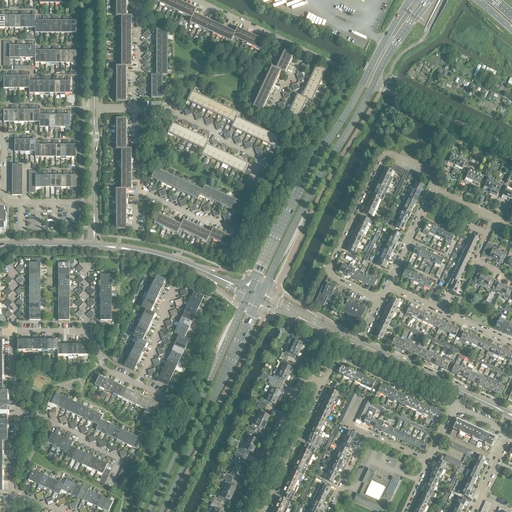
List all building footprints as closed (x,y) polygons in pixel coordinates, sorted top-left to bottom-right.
[(173,0),(167,0),(165,6),(169,8),(173,0)] [(178,1),(176,0),(173,0),(169,8),(174,10),(178,1)] [(179,12),(183,3),(178,1),(174,10),(179,12)] [(183,15),(188,5),(183,3),(179,12),(183,15)] [(188,17),(192,7),(188,5),(183,15),(188,17)] [(197,9),(192,7),(188,17),(192,19),(195,14),(197,9)] [(199,16),(195,14),(192,19),(190,23),(195,25),(199,16)] [(199,27),(204,18),(199,16),(195,25),(199,27)] [(204,30),(208,20),(204,18),(199,27),(204,30)] [(208,32),(213,22),(208,20),(204,30),(208,32)] [(213,34),(217,24),(213,22),(208,32),(213,34)] [(218,36),(222,27),(217,24),(213,34),(218,36)] [(222,38),(226,29),(222,27),(218,36),(222,38)] [(238,40),(243,31),(238,28),(235,33),(236,33),(233,38),(234,38),(238,40)] [(227,40),(231,31),(226,29),(222,38),(227,40)] [(236,33),(235,33),(231,31),(227,40),(231,42),(234,38),(233,38),(236,33)] [(243,42),(247,33),(243,31),(238,40),(243,42)] [(247,44),(252,35),(247,33),(243,42),(247,44)] [(252,46),(256,37),(252,35),(247,44),(252,46)] [(257,48),(261,39),(256,37),(252,46),(257,48)] [(261,51),(265,41),(261,39),(257,48),(261,51)] [(294,55),(285,50),(283,55),(292,59),(294,55)] [(290,64),(292,59),(283,55),(281,60),(290,64)] [(288,68),(290,64),(281,60),(278,64),(288,68)] [(286,73),(288,68),(278,64),(276,69),(281,71),(286,73)] [(326,70),(316,65),(314,70),(324,75),(326,70)] [(281,71),(276,69),(272,67),(270,71),(279,75),(281,71)] [(321,80),(324,75),(314,70),(311,76),(321,80)] [(277,80),(279,75),(270,71),(268,76),(277,80)] [(275,85),(277,80),(268,76),(266,80),(275,85)] [(319,85),(321,80),(311,76),(309,81),(319,85)] [(273,89),(275,85),(266,80),(263,85),(273,89)] [(317,91),(319,85),(309,81),(307,86),(317,91)] [(270,94),(273,89),(263,85),(261,90),(270,94)] [(314,96),(317,91),(307,86),(304,91),(314,96)] [(479,94),(487,97),(489,91),(480,87),(478,91),(480,92),(479,94)] [(268,98),(270,94),(261,90),(259,94),(268,98)] [(192,91),(187,101),(192,103),(197,93),(192,91)] [(312,101),(314,96),(304,91),(302,96),(307,99),(312,101)] [(202,96),(197,93),(192,103),(197,106),(202,96)] [(266,103),(268,98),(259,94),(257,99),(266,103)] [(305,104),(307,99),(302,96),(298,94),(295,100),(305,104)] [(207,98),(202,96),(197,106),(203,108),(207,98)] [(212,101),(207,98),(203,108),(208,111),(212,101)] [(264,107),(266,103),(257,99),(255,103),(264,107)] [(302,110),(305,104),(295,100),(293,105),(302,110)] [(213,113),(218,103),(212,101),(208,111),(213,113)] [(218,116),(223,106),(218,103),(213,113),(218,116)] [(262,112),(264,107),(255,103),(253,108),(262,112)] [(300,115),(302,110),(293,105),(290,110),(300,115)] [(223,118),(228,108),(223,106),(218,116),(223,118)] [(233,110),(228,108),(223,118),(229,121),(233,110)] [(239,113),(233,110),(229,121),(234,123),(237,117),(239,113)] [(298,120),(300,115),(290,110),(288,115),(298,120)] [(242,120),(237,117),(234,123),(232,127),(237,130),(242,120)] [(247,122),(242,120),(237,130),(243,132),(247,122)] [(248,135),(252,125),(247,122),(243,132),(248,135)] [(178,125),(173,123),(168,133),(173,135),(178,125)] [(183,128),(178,125),(173,135),(178,138),(183,128)] [(258,127),(252,125),(248,135),(253,137),(258,127)] [(258,140),(263,129),(258,127),(253,137),(258,140)] [(188,130),(183,128),(178,138),(184,140),(188,130)] [(268,132),(263,129),(258,140),(263,142),(268,132)] [(193,133),(188,130),(184,140),(189,142),(193,133)] [(273,134),(268,132),(263,142),(269,144),(273,134)] [(194,145),(199,135),(193,133),(189,142),(194,145)] [(274,147),(278,137),(273,134),(269,144),(274,147)] [(199,147),(204,137),(199,135),(194,145),(199,147)] [(209,140),(204,137),(199,147),(204,150),(205,150),(207,144),(207,145),(209,140)] [(284,139),(278,137),(274,147),(279,149),(284,139)] [(208,157),(213,147),(207,145),(207,144),(205,150),(204,150),(202,154),(208,157)] [(213,159),(218,149),(213,147),(208,157),(213,159)] [(218,162),(223,152),(218,149),(213,159),(218,162)] [(228,154),(223,152),(218,162),(224,164),(228,154)] [(233,157),(228,154),(224,164),(229,167),(233,157)] [(454,168),(459,157),(452,154),(451,157),(450,157),(449,159),(450,160),(448,162),(447,165),(454,168)] [(239,159),(233,157),(229,167),(234,169),(239,159)] [(464,167),(466,164),(467,165),(470,160),(467,158),(466,160),(459,157),(454,168),(452,172),(459,175),(462,169),(464,166),(464,167)] [(244,162),(239,159),(234,169),(239,172),(244,162)] [(246,170),(249,164),(244,162),(239,172),(244,174),(245,172),(246,170)] [(493,163),(490,171),(493,173),(495,168),(497,169),(499,166),(493,163)] [(156,168),(151,178),(156,180),(161,170),(156,168)] [(391,170),(386,168),(383,173),(390,177),(390,176),(393,171),(390,170),(391,170)] [(166,173),(161,170),(156,180),(162,183),(166,173)] [(471,184),(477,173),(470,170),(466,178),(464,181),(471,184)] [(171,175),(166,173),(162,183),(167,185),(171,175)] [(390,177),(383,173),(381,179),(390,184),(393,178),(390,176),(390,177)] [(484,176),(477,173),(471,184),(478,188),(481,182),(482,183),(483,180),(482,180),(484,176)] [(177,177),(171,175),(167,185),(172,188),(177,177)] [(417,182),(414,188),(421,191),(424,186),(419,183),(422,178),(419,176),(416,182),(417,182)] [(177,190),(182,180),(177,177),(172,188),(177,190)] [(390,184),(381,179),(378,185),(388,189),(390,184)] [(490,193),(495,182),(488,179),(486,182),(486,181),(484,184),(485,184),(484,187),(483,190),(490,193)] [(182,192),(187,182),(182,180),(177,190),(182,192)] [(192,185),(187,182),(182,192),(188,195),(192,185)] [(500,191),(501,189),(503,189),(505,184),(503,183),(502,185),(495,182),(490,193),(497,196),(498,193),(499,191),(500,191)] [(508,202),(511,193),(511,189),(506,187),(507,185),(505,184),(503,189),(504,190),(503,192),(504,193),(502,196),(503,196),(501,198),(508,202)] [(193,197),(198,187),(192,185),(188,195),(193,197)] [(205,197),(210,187),(205,185),(203,189),(203,190),(200,195),(205,197)] [(388,189),(378,185),(375,190),(385,195),(388,189)] [(203,190),(203,189),(198,187),(193,197),(198,200),(200,195),(203,190)] [(210,200),(215,190),(210,187),(205,197),(210,200)] [(411,187),(409,192),(411,194),(419,197),(421,191),(414,188),(411,187)] [(216,202),(220,192),(215,190),(210,200),(216,202)] [(385,195),(375,190),(373,196),(380,199),(383,201),(385,195)] [(221,205),(226,195),(220,192),(216,202),(221,205)] [(409,192),(406,198),(416,203),(419,197),(411,194),(409,192)] [(226,207),(231,197),(226,195),(221,205),(226,207)] [(380,199),(373,196),(370,202),(377,205),(380,199)] [(236,199),(231,197),(226,207),(231,210),(236,199)] [(406,198),(404,204),(413,208),(416,203),(406,198)] [(236,212),(241,202),(236,199),(231,210),(236,212)] [(242,214),(246,204),(241,202),(236,212),(242,214)] [(377,205),(370,202),(367,207),(375,211),(377,205)] [(252,207),(246,204),(242,214),(247,217),(252,207)] [(404,204),(401,210),(403,211),(411,214),(413,208),(404,204)] [(375,211),(367,207),(365,213),(372,216),(375,211)] [(403,211),(401,216),(408,220),(411,214),(403,211)] [(164,216),(159,214),(155,223),(159,226),(164,216)] [(164,228),(168,218),(164,216),(159,226),(164,228)] [(401,216),(398,222),(405,225),(408,220),(401,216)] [(363,217),(360,222),(368,226),(370,220),(363,217)] [(173,221),(168,218),(164,228),(168,230),(173,221)] [(184,232),(188,223),(184,220),(182,225),(180,230),(184,232)] [(173,232),(177,223),(173,221),(168,230),(173,232)] [(360,222),(358,228),(365,232),(368,226),(360,222)] [(398,222),(396,228),(403,231),(405,225),(398,222)] [(182,225),(177,223),(173,232),(178,234),(180,230),(182,225)] [(189,234),(193,225),(188,223),(184,232),(189,234)] [(427,224),(422,233),(428,236),(429,233),(432,226),(427,224)] [(193,236),(197,227),(193,225),(189,234),(193,236)] [(438,229),(432,226),(429,233),(435,235),(438,229)] [(198,238),(202,229),(197,227),(193,236),(198,238)] [(358,228),(355,234),(362,237),(365,232),(358,228)] [(202,240),(207,231),(202,229),(198,238),(202,240)] [(214,240),(218,231),(213,229),(211,233),(209,238),(214,240)] [(443,232),(438,229),(435,235),(440,238),(443,232)] [(209,238),(211,233),(207,231),(202,240),(207,243),(209,238)] [(218,242),(223,233),(218,231),(214,240),(218,242)] [(394,231),(391,237),(398,240),(401,235),(394,231)] [(449,234),(443,232),(440,238),(446,240),(449,234)] [(223,245),(227,235),(223,233),(218,242),(223,245)] [(355,234),(352,239),(360,243),(361,244),(364,238),(362,237),(355,234)] [(454,237),(449,234),(446,240),(445,243),(450,245),(447,253),(450,254),(456,242),(452,241),(454,237)] [(227,247),(232,238),(227,235),(223,245),(227,247)] [(476,243),(479,238),(471,235),(468,240),(476,243)] [(398,240),(391,237),(388,236),(386,241),(388,243),(396,246),(398,240)] [(236,240),(232,238),(227,247),(232,249),(236,240)] [(352,239),(350,245),(357,249),(360,243),(352,239)] [(474,248),(476,243),(468,240),(466,245),(474,248)] [(393,252),(396,246),(388,243),(386,248),(393,252)] [(494,259),(498,251),(494,248),(493,246),(488,243),(482,255),(489,258),(490,257),(494,259)] [(350,245),(347,251),(349,252),(354,254),(357,249),(350,245)] [(472,253),(474,248),(466,245),(464,250),(472,253)] [(416,247),(413,253),(419,256),(422,249),(416,247)] [(390,257),(393,252),(386,248),(383,254),(390,257)] [(424,258),(427,252),(422,249),(419,256),(424,258)] [(469,258),(472,253),(464,250),(461,254),(469,258)] [(503,253),(498,251),(494,259),(499,262),(499,263),(502,264),(507,252),(506,251),(504,252),(503,253)] [(380,252),(377,258),(380,260),(388,263),(390,257),(383,254),(380,252)] [(433,255),(427,252),(424,258),(430,261),(433,255)] [(467,263),(469,258),(461,254),(459,259),(467,263)] [(435,264),(438,257),(433,255),(430,261),(435,264)] [(444,260),(438,257),(435,264),(441,266),(436,276),(439,278),(445,266),(442,264),(444,260)] [(465,268),(467,263),(459,259),(457,264),(465,268)] [(385,269),(388,263),(380,260),(378,265),(385,269)] [(341,265),(340,267),(341,268),(340,272),(345,274),(349,267),(343,264),(343,265),(341,264),(341,265)] [(349,267),(345,274),(351,277),(354,270),(356,267),(350,264),(349,267)] [(462,273),(465,268),(457,264),(454,269),(462,273)] [(460,278),(462,273),(454,269),(452,274),(460,278)] [(354,270),(351,277),(357,280),(360,272),(354,270)] [(405,270),(402,276),(408,279),(411,272),(405,270)] [(360,272),(357,280),(362,282),(366,275),(360,272)] [(413,282),(416,275),(411,272),(408,279),(411,280),(410,283),(412,284),(413,282)] [(477,275),(474,273),(469,283),(475,286),(476,285),(477,284),(482,287),(486,278),(481,276),(481,275),(478,273),(477,275)] [(458,282),(460,278),(452,274),(450,279),(458,283),(458,282)] [(366,275),(362,282),(368,285),(371,278),(366,275)] [(422,278),(416,275),(413,282),(419,284),(422,278)] [(157,276),(155,281),(164,285),(166,280),(157,276)] [(371,278),(368,285),(374,288),(377,280),(371,278)] [(424,287),(427,280),(422,278),(419,284),(417,286),(423,289),(424,287)] [(491,280),(486,278),(482,287),(486,289),(486,290),(487,292),(489,292),(494,281),(491,279),(491,280)] [(460,283),(458,282),(458,283),(450,279),(448,284),(458,288),(460,283)] [(433,283),(427,280),(424,287),(430,289),(431,287),(433,283)] [(155,281),(152,285),(162,290),(164,285),(155,281)] [(495,293),(499,295),(504,286),(499,284),(499,283),(496,281),(490,293),(492,294),(494,294),(495,293)] [(325,289),(322,288),(315,303),(318,304),(324,306),(328,297),(346,305),(343,312),(361,320),(366,309),(353,303),(355,300),(334,290),(335,287),(328,283),(325,289)] [(455,293),(458,288),(448,284),(445,289),(455,293)] [(152,285),(150,290),(160,294),(162,290),(152,285)] [(507,301),(511,289),(511,288),(509,287),(508,289),(504,286),(499,295),(504,297),(504,298),(505,300),(507,301)] [(150,290),(148,294),(157,299),(160,294),(150,290)] [(194,291),(192,296),(202,301),(204,296),(194,291)] [(148,294),(146,299),(155,303),(157,299),(148,294)] [(199,306),(202,301),(192,296),(189,302),(199,306)] [(392,298),(389,304),(398,308),(400,302),(392,298)] [(146,299),(144,303),(153,308),(155,303),(146,299)] [(197,312),(199,306),(189,302),(187,307),(197,312)] [(144,303),(142,308),(146,310),(151,312),(153,308),(144,303)] [(398,308),(389,304),(387,309),(395,313),(398,308)] [(195,317),(197,312),(187,307),(185,312),(195,317)] [(409,307),(405,316),(411,318),(412,316),(415,309),(409,307)] [(395,313),(387,309),(384,315),(392,319),(395,313)] [(412,316),(411,318),(412,319),(413,317),(417,319),(420,312),(415,309),(412,316)] [(146,310),(144,314),(154,319),(156,314),(151,312),(146,310)] [(192,322),(195,317),(185,312),(182,317),(192,322)] [(417,319),(416,321),(421,323),(422,321),(426,314),(420,312),(417,319)] [(144,314),(142,319),(151,323),(154,319),(144,314)] [(426,314),(422,321),(428,324),(431,317),(426,314)] [(392,319),(384,315),(382,320),(390,324),(392,319)] [(190,327),(192,322),(182,317),(180,323),(190,327)] [(431,317),(428,324),(433,326),(437,319),(431,317)] [(500,317),(495,328),(500,330),(505,320),(501,318),(500,317)] [(142,319),(140,323),(149,328),(151,323),(142,319)] [(437,319),(433,326),(439,329),(442,322),(437,319)] [(390,324),(382,320),(379,326),(387,329),(390,324)] [(505,320),(500,330),(505,332),(510,322),(505,320)] [(439,329),(438,331),(443,334),(444,331),(448,324),(442,322),(439,329)] [(140,323),(138,328),(147,332),(149,328),(140,323)] [(187,333),(190,327),(180,323),(177,328),(187,333)] [(448,324),(444,331),(450,334),(453,327),(448,324)] [(387,329),(379,326),(377,331),(385,335),(387,329)] [(450,334),(449,336),(454,338),(458,330),(453,327),(450,334)] [(138,328),(136,332),(145,337),(147,332),(138,328)] [(185,338),(187,333),(177,328),(175,333),(179,335),(185,338)] [(385,335),(377,331),(374,336),(382,340),(385,335)] [(136,332),(133,337),(134,337),(138,339),(143,341),(145,337),(136,332)] [(293,336),(289,345),(301,350),(302,351),(303,351),(301,350),(304,344),(301,343),(302,341),(302,342),(303,340),(304,337),(300,335),(292,332),(291,335),(293,336)] [(460,332),(458,337),(460,339),(459,342),(465,344),(466,341),(469,334),(464,332),(463,333),(460,332)] [(469,334),(466,341),(471,344),(475,337),(469,334)] [(189,340),(185,338),(179,335),(177,340),(187,345),(189,340)] [(397,347),(401,339),(395,336),(392,344),(397,347)] [(402,349),(407,339),(402,336),(401,339),(397,347),(402,349)] [(134,337),(132,342),(136,344),(145,348),(147,343),(143,341),(138,339),(134,337)] [(475,337),(471,344),(477,347),(480,340),(475,337)] [(408,352),(412,344),(413,342),(407,339),(402,349),(408,352)] [(184,350),(187,345),(177,340),(175,345),(184,350)] [(480,340),(477,347),(482,349),(486,342),(480,340)] [(486,342),(482,349),(488,352),(491,345),(486,342)] [(136,344),(134,348),(143,353),(145,348),(136,344)] [(413,355),(417,347),(412,344),(408,352),(413,355)] [(419,357),(423,349),(424,347),(418,344),(417,347),(413,355),(419,357)] [(182,355),(184,350),(175,345),(172,351),(182,355)] [(283,353),(281,356),(289,360),(290,357),(294,359),(295,357),(294,357),(295,355),(298,357),(301,351),(302,352),(302,351),(301,350),(289,345),(285,354),(283,353)] [(488,352),(486,355),(492,358),(493,354),(496,347),(491,345),(488,352)] [(496,347),(493,354),(499,357),(502,350),(496,347)] [(134,348),(132,353),(141,357),(143,353),(134,348)] [(424,360),(428,352),(423,349),(419,357),(424,360)] [(502,350),(499,357),(504,359),(507,352),(502,350)] [(180,360),(182,355),(172,351),(170,356),(180,360)] [(430,362),(433,354),(428,352),(424,360),(430,362)] [(435,365),(439,357),(440,354),(435,352),(433,354),(430,362),(435,365)] [(132,353),(129,357),(139,362),(141,357),(132,353)] [(177,366),(180,360),(170,356),(167,361),(177,366)] [(282,360),(278,369),(290,375),(291,375),(290,374),(293,368),(290,367),(291,364),(292,365),(292,364),(288,362),(289,360),(281,356),(280,359),(282,360)] [(129,357),(127,362),(137,366),(139,362),(129,357)] [(441,367),(444,359),(439,357),(435,365),(441,367)] [(446,357),(444,359),(441,367),(446,370),(447,368),(450,369),(454,361),(446,357)] [(175,371),(177,366),(167,361),(165,366),(175,371)] [(127,362),(125,366),(135,371),(137,366),(127,362)] [(455,364),(451,372),(457,375),(461,367),(455,364)] [(172,376),(175,371),(165,366),(162,371),(172,376)] [(338,374),(344,376),(347,369),(342,366),(338,374)] [(461,367),(457,375),(462,378),(466,370),(467,367),(465,366),(464,369),(461,367)] [(466,370),(462,378),(468,380),(472,372),(471,372),(473,369),(467,367),(466,370)] [(267,379),(270,380),(278,384),(279,381),(283,383),(284,380),(287,381),(289,375),(291,376),(291,375),(290,375),(278,369),(274,378),(271,377),(269,376),(267,379)] [(353,371),(347,369),(344,376),(349,379),(353,371)] [(170,381),(172,376),(162,371),(160,377),(170,381)] [(359,374),(353,371),(349,379),(355,381),(359,374)] [(472,372),(468,380),(473,383),(477,375),(472,372)] [(477,375),(473,383),(479,385),(483,375),(482,374),(480,373),(478,373),(477,375)] [(364,376),(359,374),(355,381),(361,384),(364,376)] [(483,375),(479,385),(484,388),(489,377),(484,374),(483,375)] [(100,376),(95,385),(100,388),(104,378),(100,376)] [(366,387),(370,379),(364,376),(361,384),(366,387)] [(167,387),(170,381),(160,377),(158,382),(167,387)] [(489,377),(484,388),(490,390),(495,380),(489,377)] [(100,388),(99,390),(103,392),(109,381),(104,378),(100,388)] [(376,382),(370,379),(366,387),(372,389),(373,387),(377,388),(379,384),(375,382),(376,382)] [(270,384),(267,393),(278,398),(281,392),(278,391),(280,388),(276,387),(278,384),(270,380),(268,383),(270,384)] [(495,380),(490,390),(495,393),(499,385),(499,383),(497,381),(495,380)] [(103,392),(103,393),(108,395),(109,392),(113,383),(109,381),(103,392)] [(118,385),(113,383),(109,392),(114,394),(118,385)] [(118,385),(114,394),(118,396),(123,387),(118,385)] [(383,395),(387,387),(382,385),(378,392),(377,392),(376,395),(379,396),(381,393),(383,395)] [(499,385),(495,393),(500,395),(504,387),(499,385)] [(123,387),(118,396),(123,398),(127,389),(123,387)] [(393,390),(387,387),(383,395),(389,397),(393,390)] [(127,389),(123,398),(127,400),(132,391),(127,389)] [(331,389),(328,395),(336,398),(339,393),(331,389)] [(398,392),(393,390),(389,397),(388,400),(393,403),(395,400),(398,392)] [(132,391),(127,400),(127,401),(132,403),(136,393),(132,391)] [(404,395),(398,392),(395,400),(400,403),(404,395)] [(56,408),(57,406),(62,396),(56,393),(55,396),(52,395),(48,405),(51,406),(51,405),(56,408)] [(136,393),(132,403),(136,405),(141,396),(136,393)] [(260,401),(258,404),(266,408),(267,405),(271,406),(272,404),(275,405),(278,399),(280,400),(280,399),(278,398),(267,393),(262,402),(260,401)] [(328,395),(326,400),(335,404),(336,405),(339,400),(336,398),(328,395)] [(404,395),(400,403),(399,405),(405,408),(406,405),(409,398),(404,395)] [(67,398),(62,396),(57,406),(62,408),(67,398)] [(141,396),(136,405),(137,405),(141,407),(145,398),(141,396)] [(72,401),(67,398),(62,408),(67,411),(72,401)] [(145,398),(141,407),(145,409),(150,400),(146,398),(145,398)] [(415,400),(409,398),(406,405),(412,408),(415,400)] [(145,409),(144,413),(148,415),(150,411),(154,402),(150,400),(145,409)] [(326,400),(323,406),(331,409),(332,410),(335,404),(326,400)] [(421,403),(415,400),(412,408),(417,411),(421,403)] [(77,403),(72,401),(67,411),(72,413),(77,403)] [(154,402),(150,411),(151,411),(155,413),(155,412),(159,404),(154,402)] [(78,416),(82,406),(77,403),(72,413),(78,416)] [(426,406),(421,403),(417,411),(416,413),(422,416),(426,406)] [(258,404),(257,407),(262,410),(258,419),(268,424),(269,423),(267,422),(270,416),(268,415),(269,413),(265,411),(266,408),(258,404)] [(83,418),(88,408),(82,406),(78,416),(83,418)] [(323,406),(321,411),(329,415),(331,409),(323,406)] [(432,408),(426,406),(422,416),(424,417),(425,414),(428,416),(432,408)] [(93,411),(88,408),(83,418),(88,420),(93,411)] [(438,411),(432,408),(428,416),(427,418),(433,421),(434,418),(438,411)] [(98,413),(93,411),(88,420),(93,423),(98,413)] [(321,411),(318,416),(326,420),(329,415),(321,411)] [(443,413),(438,411),(434,418),(440,421),(443,413)] [(103,416),(98,413),(93,423),(98,425),(101,420),(103,416)] [(369,425),(372,419),(374,416),(368,413),(364,423),(369,425)] [(318,416),(315,422),(323,426),(326,420),(318,416)] [(249,425),(247,428),(255,432),(256,429),(260,431),(261,429),(260,429),(261,428),(264,429),(267,423),(268,424),(258,419),(255,417),(251,426),(249,425)] [(375,428),(378,421),(372,419),(369,425),(375,428)] [(395,429),(389,427),(390,424),(379,419),(378,421),(375,428),(392,436),(395,429)] [(101,432),(106,422),(101,420),(98,425),(96,430),(101,432)] [(496,438),(458,420),(450,435),(490,454),(493,447),(492,447),(496,438)] [(111,425),(106,422),(101,432),(107,435),(111,425)] [(315,422),(313,427),(321,431),(323,426),(315,422)] [(116,427),(111,425),(107,435),(112,437),(116,427)] [(122,430),(116,427),(112,437),(117,440),(122,430)] [(313,427),(310,433),(318,437),(321,438),(324,432),(321,431),(313,427)] [(47,438),(47,439),(47,440),(47,441),(48,442),(48,443),(53,445),(58,435),(61,430),(58,428),(57,428),(55,434),(53,433),(51,436),(50,435),(49,436),(48,436),(47,437),(47,438)] [(248,432),(244,441),(257,448),(257,447),(256,446),(259,441),(256,439),(257,437),(258,436),(254,435),(255,432),(247,428),(246,431),(248,432)] [(397,438),(400,432),(395,429),(392,436),(397,438)] [(127,432),(122,430),(117,440),(122,442),(127,432)] [(354,439),(356,434),(347,430),(344,435),(347,436),(354,439)] [(128,444),(132,435),(127,432),(122,442),(128,444)] [(403,441),(406,435),(400,432),(397,438),(403,441)] [(63,437),(58,447),(63,450),(68,440),(70,437),(71,435),(67,433),(65,438),(63,437)] [(309,439),(307,442),(317,446),(321,438),(318,437),(310,433),(308,438),(309,439)] [(53,445),(52,447),(57,450),(58,447),(63,437),(58,435),(53,445)] [(137,437),(132,435),(128,444),(133,447),(137,437)] [(409,443),(412,437),(406,435),(403,441),(409,443)] [(351,445),(354,439),(347,436),(344,442),(351,445)] [(143,439),(137,437),(133,447),(138,449),(143,439)] [(414,446),(417,440),(412,437),(409,443),(414,446)] [(68,440),(63,450),(69,452),(71,447),(72,447),(74,442),(68,440)] [(420,449),(423,442),(417,440),(414,446),(420,449)] [(237,449),(236,452),(244,456),(245,453),(249,454),(250,452),(253,453),(256,447),(257,448),(244,441),(240,450),(237,449)] [(349,450),(351,445),(344,442),(341,447),(349,450)] [(428,445),(423,442),(420,449),(425,451),(428,445)] [(305,443),(303,449),(313,454),(316,448),(305,443)] [(69,452),(67,457),(72,460),(77,449),(72,447),(71,447),(69,452)] [(346,456),(349,450),(341,447),(339,452),(346,456)] [(77,449),(72,460),(77,462),(82,452),(77,449)] [(313,454),(303,449),(300,454),(311,459),(313,454)] [(337,451),(334,457),(336,458),(343,461),(346,456),(339,452),(337,451)] [(82,452),(77,462),(82,464),(87,454),(82,452)] [(237,456),(233,465),(235,466),(235,467),(246,472),(246,471),(245,470),(247,465),(244,463),(246,460),(242,459),(244,456),(236,452),(235,455),(237,456)] [(87,454),(82,464),(88,467),(92,457),(87,454)] [(311,459),(300,454),(298,460),(308,465),(311,459)] [(476,454),(473,459),(477,461),(483,464),(486,458),(480,455),(476,454)] [(439,460),(436,466),(444,469),(446,470),(447,468),(445,467),(447,464),(442,461),(444,457),(440,456),(438,460),(439,460)] [(92,457),(88,467),(93,469),(98,459),(92,457)] [(334,457),(332,462),(334,463),(341,467),(343,461),(336,458),(334,457)] [(98,459),(93,469),(98,472),(103,462),(98,459)] [(308,465),(298,460),(295,465),(306,470),(308,465)] [(477,461),(474,466),(481,469),(483,464),(477,461)] [(103,462),(98,472),(103,474),(104,471),(106,469),(108,464),(103,462)] [(332,462),(329,468),(331,469),(338,472),(341,467),(334,463),(332,462)] [(306,470),(295,465),(292,471),(303,476),(306,470)] [(444,469),(436,466),(434,471),(441,475),(444,469)] [(472,472),(478,475),(481,469),(474,466),(472,472)] [(226,473),(224,477),(232,480),(233,477),(237,479),(238,479),(237,479),(238,476),(241,477),(244,471),(246,472),(235,467),(232,473),(229,475),(226,473)] [(331,469),(329,474),(336,478),(338,472),(331,469)] [(391,502),(400,481),(393,477),(391,482),(375,475),(376,472),(369,469),(362,483),(365,484),(359,495),(357,494),(354,502),(375,511),(382,511),(388,500),(391,502)] [(33,470),(29,480),(34,482),(38,472),(33,470)] [(303,476),(292,471),(290,476),(298,480),(301,481),(303,476)] [(441,475),(434,471),(431,477),(439,480),(439,481),(441,482),(444,476),(441,475)] [(469,471),(467,477),(469,478),(476,481),(478,475),(472,472),(469,471)] [(43,475),(38,472),(34,482),(39,485),(43,475)] [(326,473),(323,478),(326,480),(333,483),(336,478),(329,474),(326,473)] [(49,477),(43,475),(39,485),(44,487),(49,477)] [(298,480),(290,476),(287,482),(295,486),(298,480)] [(54,480),(49,477),(44,487),(49,490),(54,480)] [(226,481),(222,490),(235,496),(235,495),(233,495),(236,489),(233,487),(234,486),(235,486),(235,485),(231,483),(232,480),(224,477),(223,479),(226,481)] [(439,480),(431,477),(428,482),(436,486),(439,481),(439,480)] [(469,478),(467,483),(473,486),(476,481),(469,478)] [(54,492),(59,482),(54,480),(49,490),(54,492)] [(67,492),(72,483),(66,480),(64,485),(62,490),(67,492)] [(64,485),(59,482),(54,492),(60,495),(62,490),(64,485)] [(295,486),(287,482),(285,487),(296,492),(298,487),(295,486)] [(321,484),(318,489),(328,494),(331,488),(329,488),(331,485),(325,482),(324,485),(321,484)] [(436,486),(428,482),(426,488),(433,492),(434,491),(436,486)] [(464,482),(461,488),(464,489),(471,492),(473,486),(467,483),(464,482)] [(77,485),(72,483),(67,492),(72,495),(77,485)] [(77,497),(82,488),(77,485),(72,495),(77,497)] [(296,492),(285,487),(282,493),(283,493),(281,496),(292,501),(296,492)] [(83,500),(87,490),(82,488),(77,497),(83,500)] [(433,492),(426,488),(423,494),(434,499),(436,493),(434,491),(433,492)] [(318,489),(316,495),(326,499),(328,494),(318,489)] [(464,489),(462,495),(468,497),(471,492),(464,489)] [(92,492),(87,490),(83,500),(88,502),(92,492)] [(215,497),(213,500),(221,504),(223,501),(227,503),(228,500),(230,501),(233,495),(235,496),(222,490),(218,499),(215,497)] [(93,505),(98,495),(92,492),(88,502),(93,505)] [(434,499),(423,494),(419,502),(427,506),(428,503),(431,504),(434,499)] [(98,507),(103,497),(98,495),(93,505),(98,507)] [(316,495),(313,500),(316,502),(323,505),(326,499),(316,495)] [(103,509),(108,500),(103,497),(98,507),(103,509)] [(460,497),(457,503),(464,506),(466,500),(460,497)] [(291,503),(280,498),(277,503),(288,508),(291,503)] [(113,502),(108,500),(103,509),(109,511),(113,502)] [(213,508),(210,511),(223,511),(224,509),(220,507),(221,504),(213,500),(210,507),(213,508)] [(313,500),(311,506),(313,507),(320,510),(323,505),(316,502),(313,500)] [(427,506),(419,502),(417,508),(424,511),(427,506)] [(286,511),(288,508),(277,503),(275,509),(282,511),(286,511)] [(454,505),(452,508),(461,511),(464,506),(457,503),(456,506),(454,505)]
